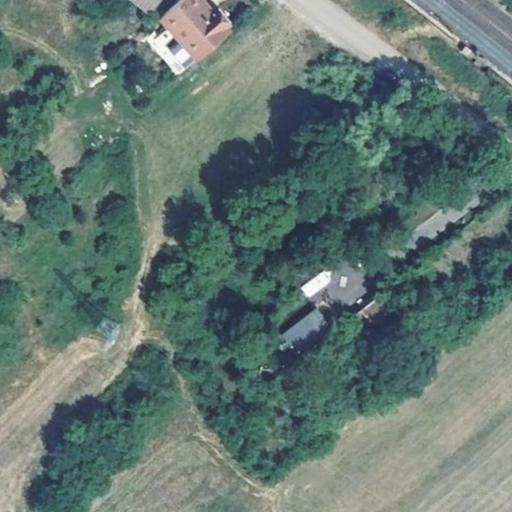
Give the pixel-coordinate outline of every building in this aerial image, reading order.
[(186,35),(202,55),(232,29),(216,11),(214,13),(202,0),(177,0),(159,16),(181,40),(186,35)] [(202,0),(214,13),(216,11),(207,0),(202,0)] [(186,35),(181,40),(198,58),(202,55),(186,35)] [(301,283),(306,296),(332,285),(326,272),(301,283)] [(392,306),(382,292),(363,307),(374,321),(392,306)] [(374,321),(363,307),(347,319),(358,333),(374,321)] [(317,309),(281,334),(299,359),(335,335),(317,309)]
